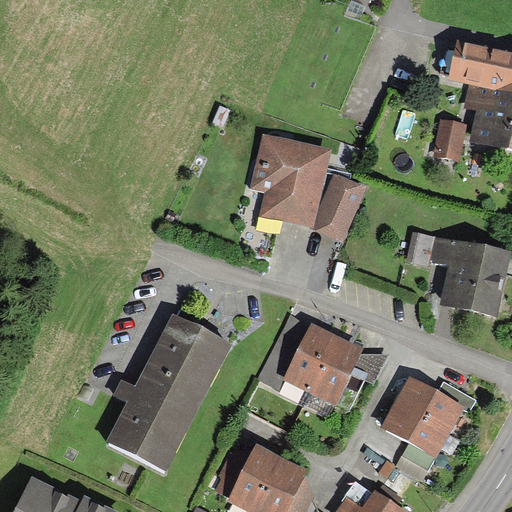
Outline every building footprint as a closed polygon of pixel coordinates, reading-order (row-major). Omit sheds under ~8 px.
[(511,156),(511,64),(463,55),(456,93),(477,97),(467,148),(511,156)] [(460,130),(442,127),(436,155),(454,159),(460,130)] [(314,232),(330,158),(263,143),(253,192),(266,195),(261,221),(314,232)] [(343,249),(366,193),(336,180),(313,236),(343,249)] [(495,323),(511,257),(414,233),(407,262),(429,267),(430,263),(451,268),(441,310),(495,323)] [(284,384),(310,331),(291,317),(257,382),(279,393),(284,384)] [(167,477),(232,349),(173,319),(108,447),(167,477)] [(310,397),(337,341),(311,328),(310,331),(284,384),(310,397)] [(337,341),(310,397),(336,409),(362,354),(337,341)] [(436,396),(410,381),(382,431),(409,446),(398,467),(423,481),(433,462),(436,463),(464,414),(471,418),(480,401),(445,381),(436,396)] [(246,511),(255,511),(277,469),(249,455),(245,464),(235,459),(218,493),(231,500),(229,504),(246,511)] [(394,469),(386,464),(380,474),(388,480),(394,469)] [(302,482),(279,470),(257,511),(303,511),(309,500),(297,493),(302,482)] [(32,481),(16,511),(80,511),(84,506),(32,481)] [(397,511),(376,496),(373,497),(357,485),(344,503),(347,505),(342,511),(397,511)] [(107,511),(84,501),(84,506),(80,511),(107,511)]
